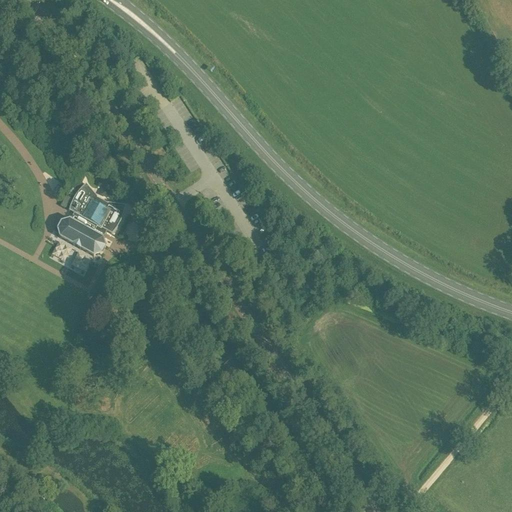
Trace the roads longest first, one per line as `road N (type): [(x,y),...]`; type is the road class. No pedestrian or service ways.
road 1 (secondary): [(375,511),(92,81),(51,25),(13,0)]
road 2 (primary): [(511,312),(433,280),(359,235),(113,0)]
road 3 (track): [(403,511),(511,392)]
